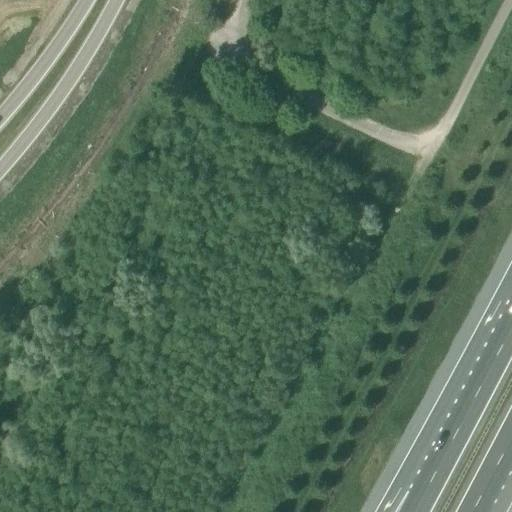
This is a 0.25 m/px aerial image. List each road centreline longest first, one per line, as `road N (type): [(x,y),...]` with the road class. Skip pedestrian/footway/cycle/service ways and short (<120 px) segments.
road 1 (unclassified): [(508,0),(429,160),(226,55)]
road 2 (track): [(429,160),(238,511)]
road 3 (secondary): [(0,168),(68,85),(116,0)]
road 4 (motorway): [(511,324),(421,493)]
road 5 (secondary): [(89,0),(0,117)]
